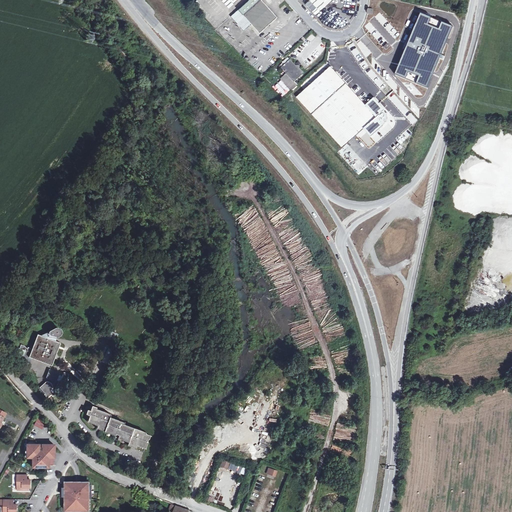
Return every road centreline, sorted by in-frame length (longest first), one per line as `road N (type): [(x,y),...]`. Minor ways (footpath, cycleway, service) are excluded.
road 1 (primary): [(124,0),(278,167),(333,244)]
road 2 (primary): [(369,511),(378,358),(341,237)]
road 3 (primary): [(333,244),(371,354),(374,426),(361,511)]
road 4 (primary): [(309,175),(134,0)]
road 5 (unknown): [(357,21),(364,48),(405,111),(368,157)]
road 6 (unclassified): [(213,511),(121,479),(72,445)]
road 7 (primary): [(440,138),(478,0)]
road 8 (primary): [(472,0),(440,138)]
